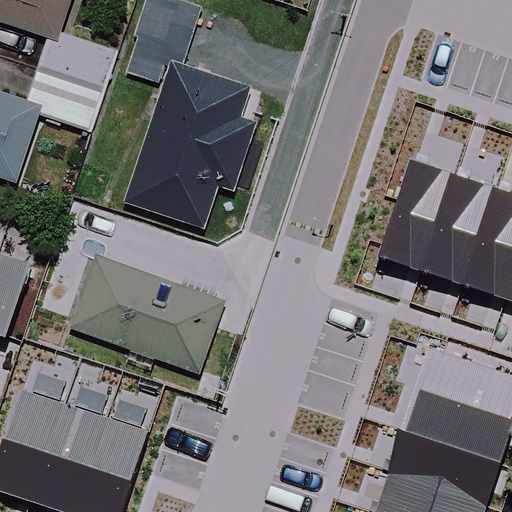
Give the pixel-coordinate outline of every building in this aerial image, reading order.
[(61,44),(65,31),(75,0),(0,0),(0,25),(49,42),(61,44)] [(173,62),(186,67),(206,9),(179,0),(151,0),(127,73),(166,87),(173,62)] [(511,0),(493,0),(478,44),(511,55),(511,0)] [(44,110),(41,119),(93,137),(123,51),(65,31),(61,44),(49,42),(27,105),(44,110)] [(173,62),(166,87),(126,204),(206,231),(220,188),(235,193),(268,95),(186,67),(173,62)] [(44,110),(27,105),(0,95),(0,179),(18,186),(41,119),(44,110)] [(511,203),(506,201),(493,238),(511,244),(511,203)] [(224,303),(93,257),(68,328),(199,374),(224,303)] [(37,271),(0,258),(0,340),(13,345),(37,271)] [(478,282),(408,258),(359,401),(465,437),(481,389),(445,376),(478,282)] [(81,368),(24,350),(0,429),(0,438),(54,455),(81,368)] [(286,511),(133,461),(115,511),(286,511)] [(421,496),(381,484),(372,511),(416,511),(421,496)]
